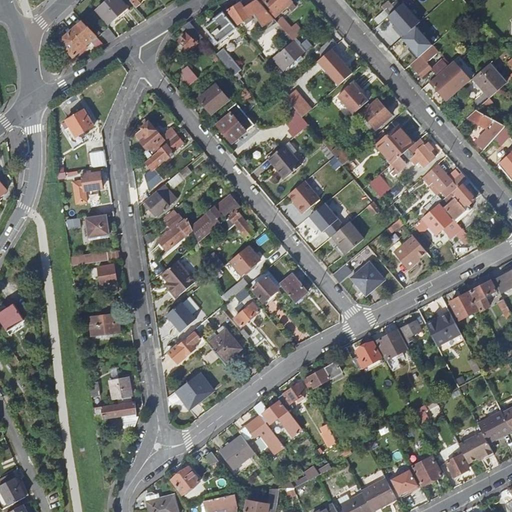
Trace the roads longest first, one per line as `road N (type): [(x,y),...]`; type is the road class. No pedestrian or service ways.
road 1 (residential): [(142,62),(118,146),(157,447)]
road 2 (residential): [(142,62),(362,324)]
road 3 (unclassified): [(327,0),(511,209)]
road 4 (residential): [(157,447),(188,441),(300,357),(362,324)]
road 5 (residential): [(362,324),(511,247)]
road 6 (tertiary): [(32,105),(33,180),(0,252)]
